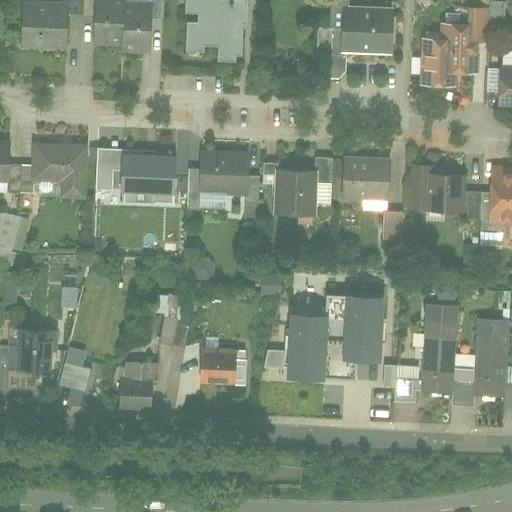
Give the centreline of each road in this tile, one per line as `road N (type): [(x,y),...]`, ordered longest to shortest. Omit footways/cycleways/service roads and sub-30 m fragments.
road 1 (residential): [(0,97),(272,107),(511,133)]
road 2 (residential): [(0,419),(393,440),(511,438)]
